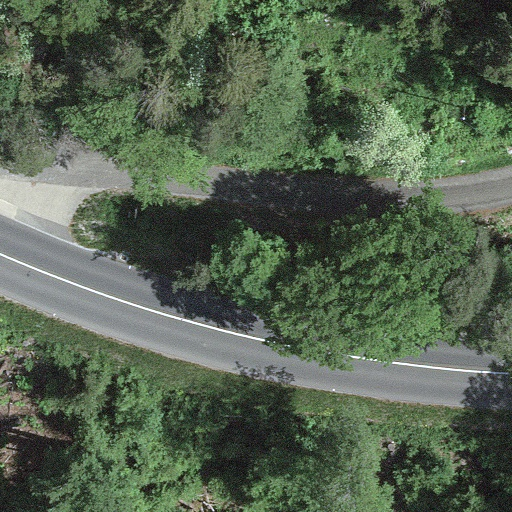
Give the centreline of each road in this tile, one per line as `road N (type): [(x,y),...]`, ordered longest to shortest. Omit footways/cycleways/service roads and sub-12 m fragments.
road 1 (secondary): [(511,376),(416,377),(210,340),(0,260)]
road 2 (unclassified): [(0,205),(31,188),(85,183),(373,204),(511,186)]
